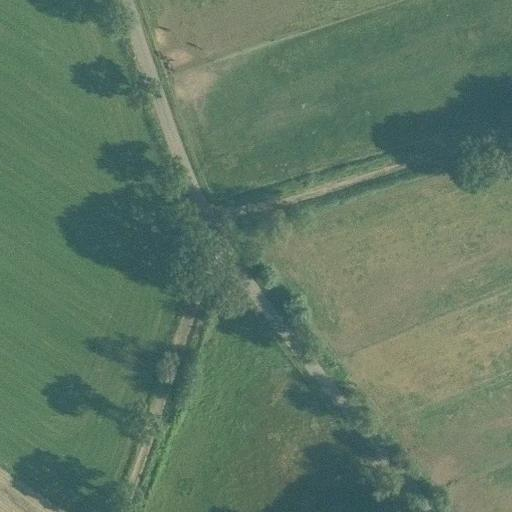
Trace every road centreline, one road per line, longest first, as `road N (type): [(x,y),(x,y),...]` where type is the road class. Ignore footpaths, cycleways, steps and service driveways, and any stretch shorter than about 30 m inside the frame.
road 1 (unclassified): [(426,511),(212,243),(122,0)]
road 2 (track): [(511,132),(201,215)]
road 3 (track): [(120,511),(212,243)]
